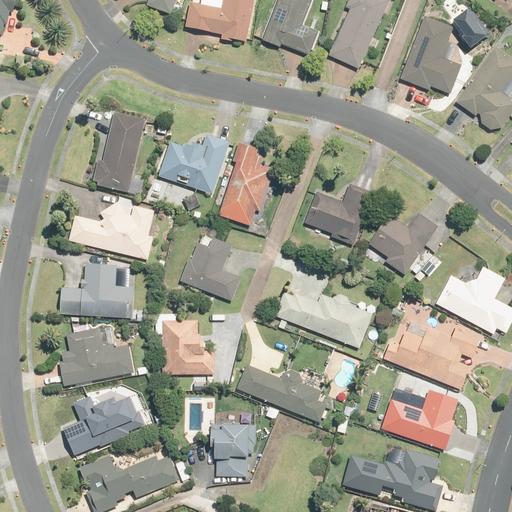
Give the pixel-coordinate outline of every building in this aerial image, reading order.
[(0,0),(0,44),(2,35),(5,35),(7,25),(11,25),(13,12),(17,13),(19,6),(22,6),(22,0),(0,0)] [(152,0),(151,5),(173,13),(177,0),(152,0)] [(193,2),(188,28),(225,35),(224,40),(248,44),(256,0),(225,0),(224,8),(193,2)] [(284,45),(312,56),(321,32),(304,26),(314,0),(280,0),(264,40),(283,48),(284,45)] [(361,69),(392,0),(390,0),(352,0),(348,8),(352,10),(331,56),(361,69)] [(469,6),(454,18),(466,34),(462,36),(471,48),(490,33),(469,6)] [(428,16),(403,79),(432,91),(434,86),(453,94),(464,65),(445,58),(457,27),(428,16)] [(459,103),(479,117),(481,114),(483,115),(484,124),(494,131),(504,128),(511,117),(511,97),(505,92),(511,81),(511,57),(498,47),(459,103)] [(132,193),(148,119),(119,113),(108,163),(101,161),(97,182),(101,182),(100,186),(132,193)] [(172,142),(161,177),(215,194),(231,144),(210,137),(206,147),(194,143),(193,146),(188,144),(187,147),(172,142)] [(235,162),(240,164),(225,214),(252,223),(257,208),(260,209),(273,169),(264,167),(267,156),(263,155),(265,148),(241,141),(235,162)] [(319,192),(307,223),(335,233),(334,237),(358,246),(377,194),(353,185),(346,202),(319,192)] [(78,216),(71,242),(150,263),(156,237),(150,236),(157,211),(136,206),(134,216),(129,214),(122,202),(103,213),(107,220),(103,222),(78,216)] [(391,257),(387,262),(408,276),(440,230),(421,216),(409,233),(389,220),(372,244),(391,257)] [(192,258),(183,283),(236,302),(245,278),(225,271),(234,247),(218,241),(214,251),(200,246),(196,259),(192,258)] [(439,261),(433,256),(424,266),(430,272),(439,261)] [(64,288),(62,315),(136,321),(138,290),(118,288),(120,267),(90,265),(89,279),(85,279),(84,290),(64,288)] [(453,277),(440,304),(495,332),(498,326),(509,332),(511,325),(511,308),(496,301),(507,279),(486,269),(481,280),(467,284),(453,277)] [(287,292),(277,318),(362,351),(377,314),(354,305),(350,297),(343,295),(336,300),(325,295),(322,302),(298,293),(296,296),(287,292)] [(407,310),(396,305),(392,315),(403,320),(407,310)] [(149,321),(140,329),(147,336),(156,329),(149,321)] [(217,375),(217,353),(208,353),(208,341),(205,341),(205,335),(201,335),(201,322),(165,322),(166,375),(217,375)] [(384,360),(463,390),(472,368),(460,363),(464,353),(475,357),(483,338),(460,329),(456,338),(431,329),(428,337),(408,330),(403,343),(392,339),(384,360)] [(63,363),(68,386),(138,372),(132,344),(118,347),(117,343),(106,345),(102,330),(71,336),(75,353),(66,355),(68,362),(63,363)] [(250,367),(241,389),(320,422),(327,405),(319,401),(323,392),(304,384),(306,381),(302,374),(292,372),(286,375),(284,380),(250,367)] [(394,400),(384,430),(448,451),(458,422),(454,421),(461,401),(432,391),(426,411),(394,400)] [(62,428),(74,456),(99,446),(99,447),(130,434),(129,431),(144,425),(139,413),(136,414),(129,398),(115,404),(113,398),(94,406),(90,396),(73,404),(80,420),(62,428)] [(351,421),(343,419),(340,433),(349,435),(351,421)] [(221,458),(221,476),(250,477),(251,458),(253,458),(254,453),(256,454),(257,445),(259,446),(260,427),(243,426),(243,423),(226,423),(226,426),(216,426),(216,458),(221,458)] [(354,455),(346,484),(440,511),(446,488),(430,483),(432,478),(437,480),(443,460),(410,450),(407,460),(398,464),(389,461),(388,465),(354,455)] [(114,455),(81,469),(90,489),(92,488),(93,490),(87,492),(95,511),(112,511),(123,508),(121,503),(130,499),(128,495),(136,492),(139,499),(181,482),(171,458),(161,462),(158,457),(128,469),(119,466),(114,455)] [(186,460),(177,464),(185,483),(193,479),(186,460)]
